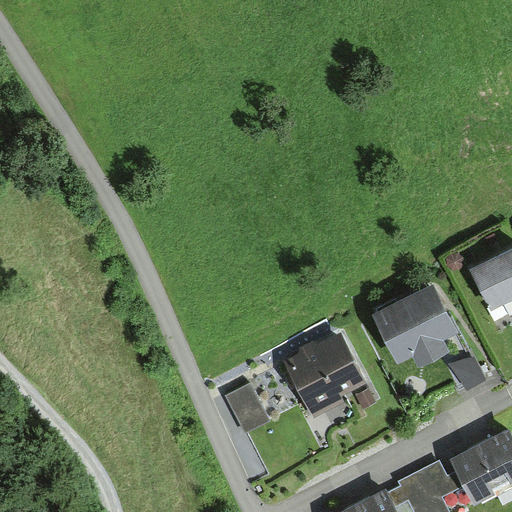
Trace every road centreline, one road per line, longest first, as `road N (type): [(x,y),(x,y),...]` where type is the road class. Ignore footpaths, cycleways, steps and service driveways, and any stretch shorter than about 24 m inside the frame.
road 1 (residential): [(252,511),(99,181),(0,28)]
road 2 (residential): [(511,399),(286,511)]
road 3 (track): [(0,360),(91,463),(114,511)]
